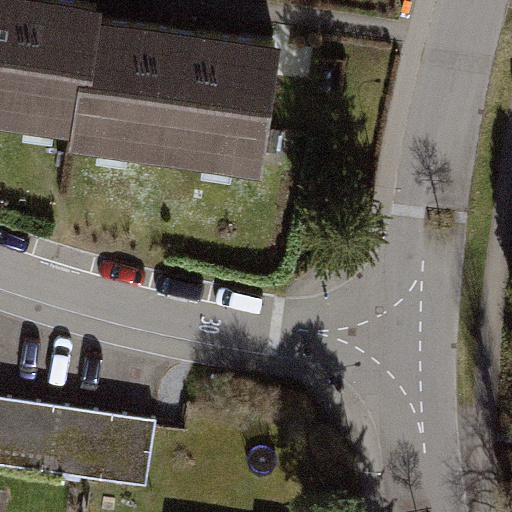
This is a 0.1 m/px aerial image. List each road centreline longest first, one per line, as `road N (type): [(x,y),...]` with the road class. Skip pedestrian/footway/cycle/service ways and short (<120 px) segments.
road 1 (residential): [(0,267),(275,337),(420,346)]
road 2 (residential): [(473,0),(430,215),(420,346)]
road 3 (residential): [(420,346),(433,511)]
